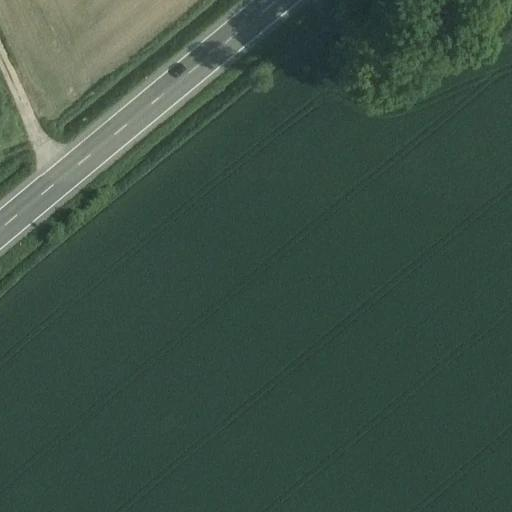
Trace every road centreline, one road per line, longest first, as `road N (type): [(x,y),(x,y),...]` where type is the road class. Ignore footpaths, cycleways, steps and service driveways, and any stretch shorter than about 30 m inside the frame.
road 1 (secondary): [(278,0),(0,233)]
road 2 (track): [(0,54),(57,183)]
